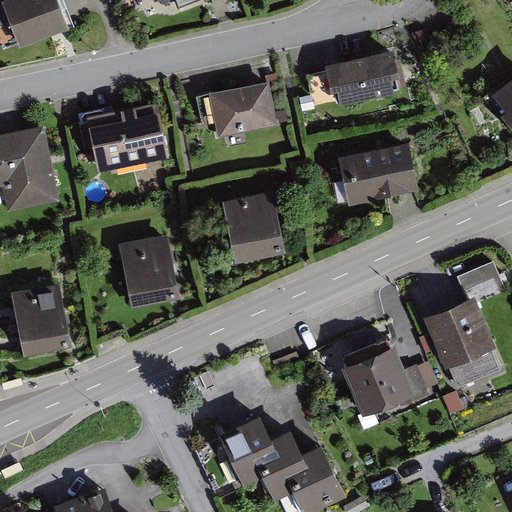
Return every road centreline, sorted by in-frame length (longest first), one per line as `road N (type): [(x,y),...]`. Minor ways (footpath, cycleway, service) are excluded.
road 1 (tertiary): [(141,368),(502,205)]
road 2 (residential): [(368,0),(311,31),(0,96)]
road 3 (unclassified): [(141,368),(208,511)]
road 4 (tertiary): [(0,429),(141,368)]
